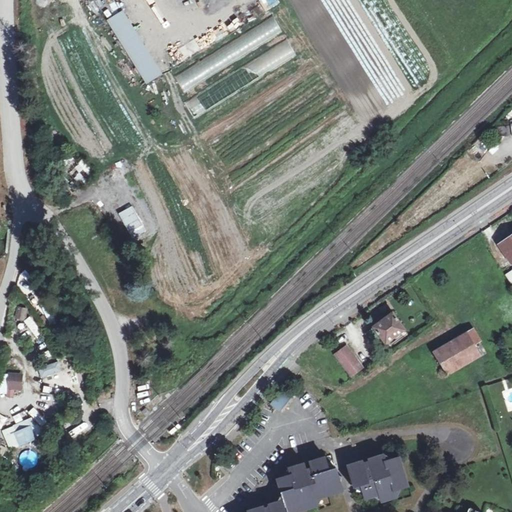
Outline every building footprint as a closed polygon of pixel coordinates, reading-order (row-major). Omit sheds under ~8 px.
[(257,0),(264,12),(280,4),(278,0),(257,0)] [(122,10),(107,20),(147,83),(162,74),(122,10)] [(274,19),(174,76),(183,91),(283,34),(274,19)] [(217,31),(219,38),(237,31),(234,24),(217,31)] [(185,101),(194,117),(297,58),(288,42),(185,101)] [(78,189),(94,173),(82,160),(66,176),(78,189)] [(511,237),(500,245),(511,262),(511,237)] [(26,307),(16,305),(14,319),(24,320),(26,307)] [(492,310),(495,315),(499,313),(501,312),(498,307),(492,310)] [(365,334),(378,351),(405,330),(393,313),(365,334)] [(503,321),(499,313),(495,315),(498,323),(503,321)] [(24,320),(17,326),(31,343),(43,335),(29,317),(24,320)] [(475,330),(456,341),(468,363),(480,356),(474,345),(481,342),(475,330)] [(436,353),(439,358),(449,374),(468,363),(456,341),(436,353)] [(36,352),(47,348),(45,343),(34,347),(36,352)] [(337,354),(352,377),(364,369),(348,346),(337,354)] [(449,374),(439,358),(435,360),(445,377),(449,374)] [(59,362),(36,368),(39,378),(60,372),(59,362)] [(75,371),(65,374),(70,388),(80,386),(75,371)] [(21,374),(7,373),(6,388),(20,389),(21,374)] [(282,386),(268,403),(280,411),(294,395),(282,386)] [(44,387),(43,393),(58,395),(59,389),(44,387)] [(56,397),(38,394),(37,401),(41,402),(55,405),(56,397)] [(41,402),(35,413),(47,419),(52,409),(41,402)] [(30,418),(0,430),(0,432),(8,450),(46,436),(30,418)] [(80,420),(68,426),(75,439),(87,433),(80,420)] [(20,453),(23,470),(37,468),(34,451),(20,453)] [(369,460),(370,463),(364,464),(364,461),(349,466),(353,480),(351,484),(355,486),(355,487),(362,485),(366,500),(374,498),(382,501),(382,503),(397,499),(395,491),(409,486),(401,458),(386,462),(384,455),(369,460)] [(307,470),(304,464),(290,468),(292,475),(278,480),(282,494),(279,502),(270,505),(271,507),(264,509),(264,507),(249,511),(302,511),(318,507),(315,500),(344,491),(340,480),(341,478),(341,477),(339,476),(337,469),(330,471),(325,457),(311,462),(312,468),(307,470)]
